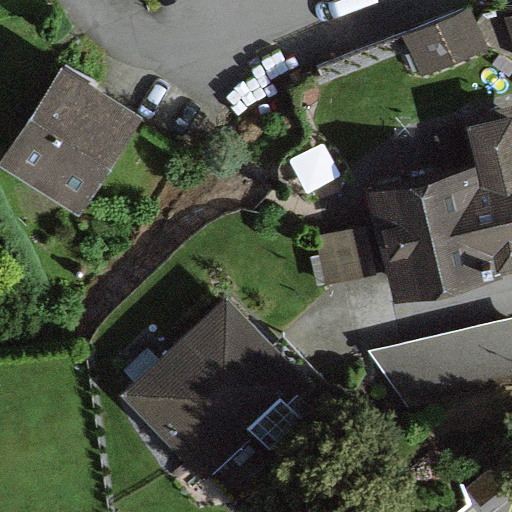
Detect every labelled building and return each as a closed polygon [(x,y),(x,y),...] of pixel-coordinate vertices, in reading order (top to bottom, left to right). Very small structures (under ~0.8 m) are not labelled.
[(425,75),(494,48),(477,2),(407,29),(425,75)] [(70,54),(3,154),(78,204),(145,103),(70,54)] [(485,149),(376,174),(401,286),(511,260),(511,103),(476,111),(485,149)] [(327,279),(368,280),(368,229),(327,229),(327,279)] [(307,357),(237,288),(138,387),(208,456),(307,357)] [(511,319),(388,334),(398,419),(511,404),(511,319)]
